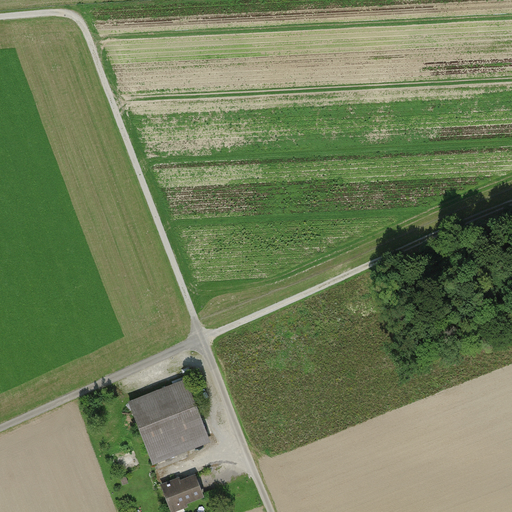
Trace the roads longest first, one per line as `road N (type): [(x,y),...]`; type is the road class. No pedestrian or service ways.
road 1 (track): [(201,341),(83,25),(65,12),(0,16)]
road 2 (track): [(201,341),(511,206)]
road 3 (track): [(0,431),(201,341)]
road 4 (track): [(201,341),(269,511)]
